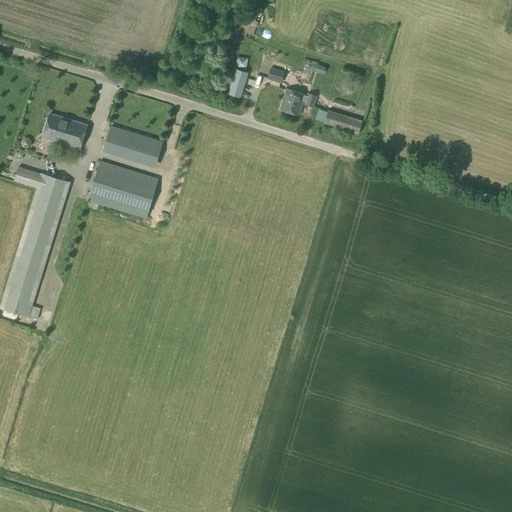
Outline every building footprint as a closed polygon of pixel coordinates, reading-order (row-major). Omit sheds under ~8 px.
[(245,69),(247,59),(237,57),(235,67),(245,69)] [(281,84),(284,72),(270,68),(267,79),(281,84)] [(240,97),(247,73),(235,69),(227,93),(240,97)] [(305,94),(286,88),(279,110),(298,116),(303,102),(305,103),(304,105),(313,108),(317,96),(308,93),(306,97),(304,96),(305,94)] [(357,134),(361,121),(328,111),(324,123),(357,134)] [(79,150),(87,125),(49,113),(41,138),(79,150)] [(154,167),(162,142),(110,126),(102,151),(154,167)] [(146,220),(159,178),(99,160),(87,202),(146,220)] [(40,174),(17,167),(13,181),(36,188),(0,300),(0,308),(26,316),(37,320),(40,309),(29,306),(68,183),(40,174)] [(195,199),(196,195),(181,191),(180,195),(195,199)]
